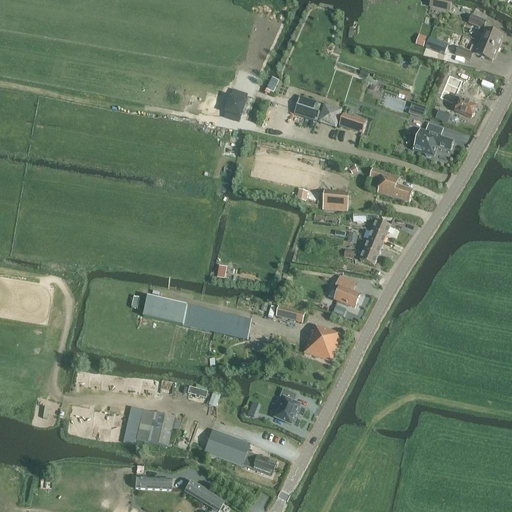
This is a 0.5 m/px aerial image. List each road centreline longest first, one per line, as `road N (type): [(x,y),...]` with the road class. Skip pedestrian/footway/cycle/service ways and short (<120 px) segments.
road 1 (tertiary): [(275,511),(511,82)]
road 2 (track): [(457,185),(248,130),(0,86)]
road 3 (track): [(61,402),(53,389),(70,300),(59,282),(0,270)]
road 4 (track): [(326,511),(374,420),(407,388)]
